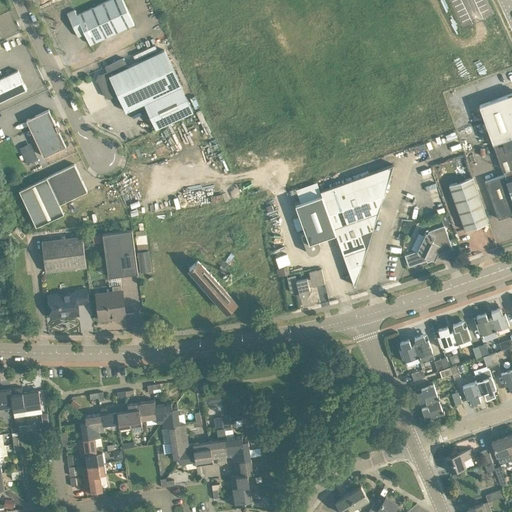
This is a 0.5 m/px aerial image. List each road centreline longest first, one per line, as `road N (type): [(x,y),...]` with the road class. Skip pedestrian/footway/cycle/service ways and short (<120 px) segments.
road 1 (tertiary): [(0,352),(185,350),(360,313)]
road 2 (unclassified): [(102,156),(21,0)]
road 3 (tertiary): [(360,313),(511,264)]
road 4 (unclassified): [(415,445),(360,313)]
road 5 (residential): [(298,511),(333,477),(415,445)]
